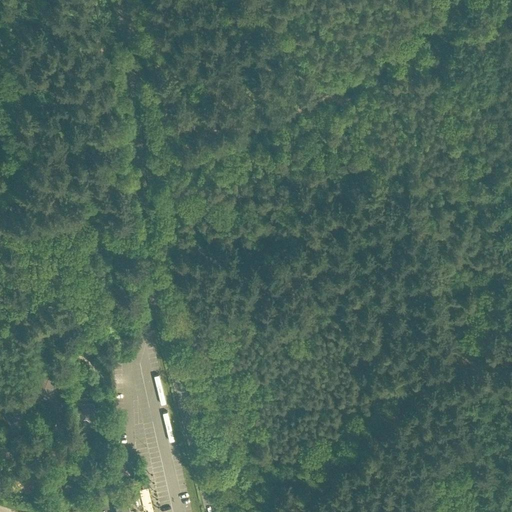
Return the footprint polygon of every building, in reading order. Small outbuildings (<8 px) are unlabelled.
[(78,351),(91,352),(92,335),(92,332),(88,332),(88,335),(79,334),(78,351)] [(41,374),(35,391),(48,396),(52,386),(54,387),(56,384),(53,383),(55,379),(48,377),(49,373),(45,371),(43,375),(41,374)] [(1,407),(9,423),(17,419),(18,422),(25,418),(15,399),(8,403),(8,402),(7,402),(8,403),(1,407)] [(93,408),(93,402),(78,403),(79,417),(86,416),(93,423),(101,422),(100,408),(93,408)] [(46,427),(54,432),(61,419),(52,414),(46,427)] [(61,480),(65,476),(76,489),(84,482),(71,466),(58,476),(61,480)] [(13,488),(23,485),(25,492),(35,489),(29,472),(10,479),(13,488)] [(129,511),(125,496),(59,511),(129,511)]
